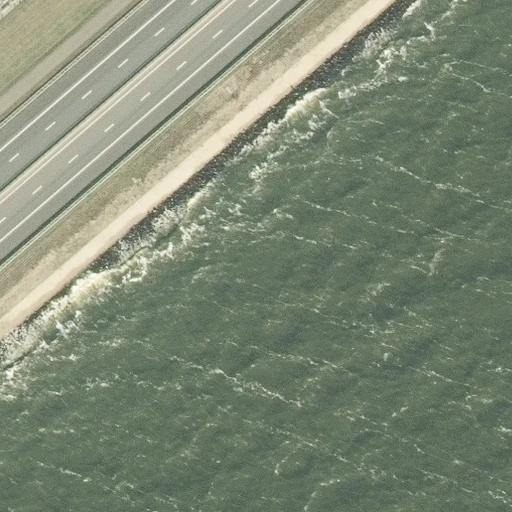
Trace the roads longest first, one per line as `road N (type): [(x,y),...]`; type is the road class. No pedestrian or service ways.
road 1 (motorway): [(0,217),(252,0)]
road 2 (motorway): [(190,0),(0,164)]
